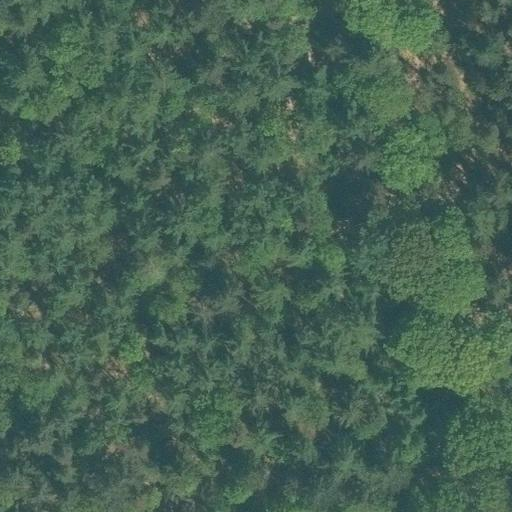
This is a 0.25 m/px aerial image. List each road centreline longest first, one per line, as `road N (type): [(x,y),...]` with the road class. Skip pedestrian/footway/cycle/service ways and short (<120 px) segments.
road 1 (track): [(479,511),(382,0)]
road 2 (track): [(189,511),(0,335)]
